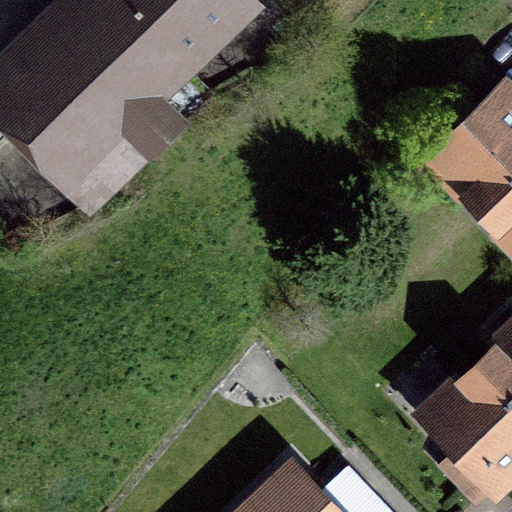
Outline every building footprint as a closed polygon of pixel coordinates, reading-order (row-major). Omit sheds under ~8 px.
[(152,151),(182,121),(145,83),(178,52),(185,59),(245,0),(85,0),(0,83),(0,103),(61,166),(115,113),(152,151)] [(482,208),(511,179),(511,95),(507,90),(447,148),(468,170),(456,181),(482,208)] [(511,179),(482,208),(508,235),(511,230),(511,179)] [(511,328),(479,361),(511,395),(511,328)] [(511,466),(511,395),(479,361),(430,407),(464,443),(442,464),(476,499),(499,479),(511,466)] [(339,511),(292,461),(238,511),(339,511)]
